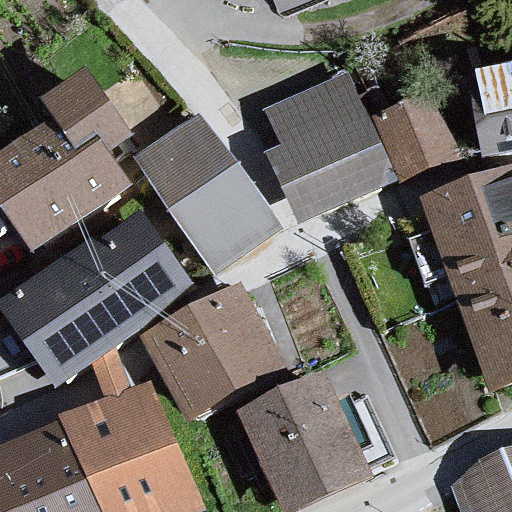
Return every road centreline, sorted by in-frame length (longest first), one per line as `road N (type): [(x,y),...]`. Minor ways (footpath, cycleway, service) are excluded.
road 1 (unclassified): [(0,430),(59,403),(299,243)]
road 2 (residential): [(124,0),(299,243)]
road 3 (residential): [(299,243),(421,486)]
road 4 (residential): [(299,243),(511,165)]
